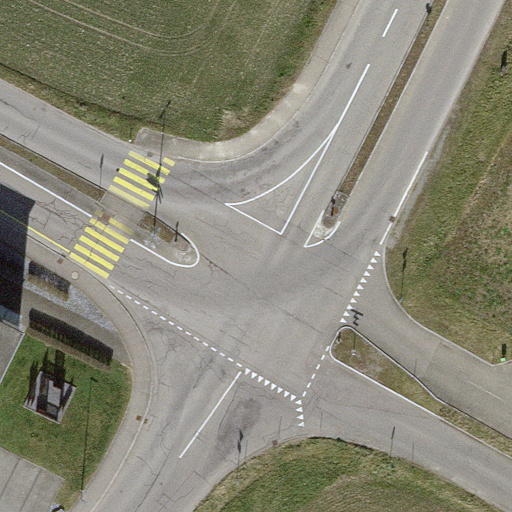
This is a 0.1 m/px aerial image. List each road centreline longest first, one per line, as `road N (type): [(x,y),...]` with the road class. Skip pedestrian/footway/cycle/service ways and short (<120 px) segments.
road 1 (primary): [(279,294),(381,192),(478,0)]
road 2 (primary): [(279,294),(188,210),(0,105)]
road 3 (primary): [(397,0),(318,161),(279,294)]
road 4 (unclassified): [(279,294),(316,380),(511,488)]
road 5 (primary): [(0,188),(153,282),(279,294)]
road 6 (unclassified): [(511,403),(357,306),(279,294)]
road 7 (residential): [(279,294),(181,456),(136,511)]
